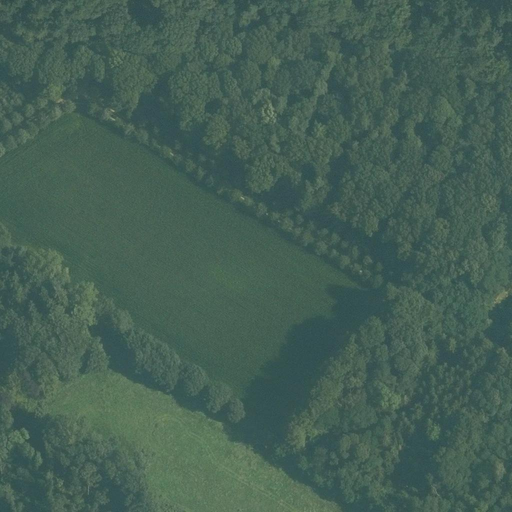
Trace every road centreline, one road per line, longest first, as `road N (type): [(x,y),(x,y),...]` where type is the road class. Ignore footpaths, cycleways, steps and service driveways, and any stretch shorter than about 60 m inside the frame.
road 1 (track): [(82,96),(511,360)]
road 2 (track): [(382,0),(511,71)]
